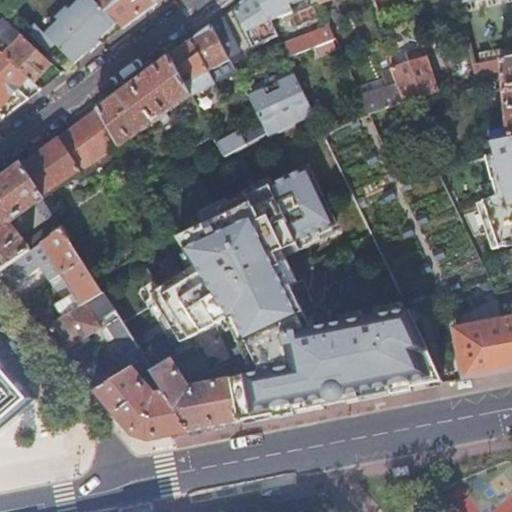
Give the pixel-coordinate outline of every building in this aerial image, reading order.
[(97,42),(116,24),(91,0),(79,0),(66,13),(61,9),(54,16),(58,21),(45,34),(34,24),(25,33),(48,54),(54,47),(74,66),(88,52),(90,54),(99,44),(97,42)] [(122,31),(153,8),(145,0),(91,0),(116,24),(122,31)] [(259,0),(245,0),(233,10),(253,50),(278,37),(271,24),(259,0)] [(259,0),(271,24),(318,5),(319,4),(317,0),(259,0)] [(211,26),(230,62),(242,56),(232,36),(223,17),(211,26)] [(51,64),(3,19),(0,22),(0,54),(27,78),(26,79),(32,84),(51,64)] [(101,46),(122,31),(116,24),(97,42),(99,44),(101,46)] [(211,26),(191,41),(208,74),(212,82),(213,84),(235,73),(230,63),(230,62),(211,26)] [(282,47),(288,59),(335,42),(329,29),(282,47)] [(191,41),(169,57),(181,81),(190,97),(212,82),(208,74),(191,41)] [(391,70),(396,85),(404,105),(438,94),(421,43),(416,44),(421,60),(391,70)] [(0,107),(26,79),(27,78),(0,54),(0,107)] [(143,77),(97,111),(119,148),(121,151),(159,121),(163,126),(170,121),(166,116),(190,97),(181,81),(169,57),(143,77)] [(511,58),(471,67),(474,78),(488,75),(488,73),(499,71),(501,89),(496,89),(496,97),(500,98),(502,97),(505,127),(487,130),(490,142),(505,138),(511,136),(511,58)] [(261,123),(267,135),(268,138),(292,127),(315,116),(293,70),(245,93),(261,123)] [(360,98),(368,117),(404,105),(396,85),(360,98)] [(55,143),(21,168),(41,199),(119,148),(97,111),(55,143)] [(240,135),(246,147),(267,135),(261,123),(240,135)] [(218,147),(225,158),(246,147),(240,135),(218,147)] [(490,142),(492,153),(497,152),(507,150),(505,138),(490,142)] [(493,155),(499,181),(501,187),(506,186),(497,152),(492,153),(493,155)] [(493,155),(403,186),(413,210),(499,181),(493,155)] [(0,273),(1,273),(28,254),(61,230),(43,202),(41,199),(21,168),(0,183),(0,273)] [(259,376),(231,382),(239,423),(257,420),(294,413),(324,407),(349,402),(373,397),(410,390),(428,386),(443,383),(409,312),(312,331),(275,255),(337,226),(309,169),(215,213),(219,221),(178,240),(196,267),(152,296),(183,344),(238,317),(242,325),(240,327),(260,370),(259,376)] [(39,269),(50,285),(53,283),(55,281),(62,277),(82,264),(61,230),(28,254),(1,273),(9,285),(18,279),(20,282),(39,269)] [(511,253),(489,258),(491,270),(511,266),(511,253)] [(53,283),(50,285),(61,304),(62,304),(55,309),(62,321),(67,318),(103,296),(95,283),(82,264),(62,277),(55,281),(53,283)] [(511,268),(483,275),(473,277),(478,300),(511,294),(511,268)] [(62,321),(54,325),(69,351),(107,328),(127,360),(122,363),(128,373),(134,369),(146,362),(139,352),(137,348),(134,343),(112,310),(103,296),(67,318),(62,321)] [(511,319),(454,331),(463,380),(501,372),(511,370),(511,319)] [(153,373),(164,393),(189,433),(209,429),(239,423),(231,382),(193,389),(175,359),(153,373)] [(3,361),(0,363),(0,371),(27,402),(0,424),(0,436),(39,403),(33,396),(3,361)] [(128,373),(96,394),(117,418),(132,436),(148,442),(166,438),(189,433),(164,393),(157,398),(153,390),(147,391),(134,369),(128,373)] [(0,424),(27,402),(0,371),(0,424)]
